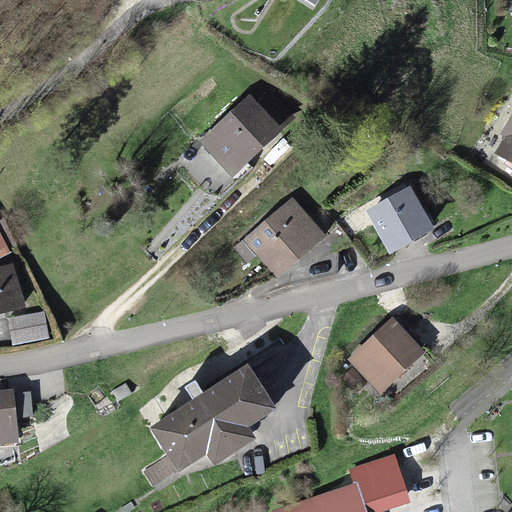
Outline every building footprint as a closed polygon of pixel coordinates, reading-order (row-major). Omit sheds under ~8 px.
[(244,94),(200,139),(227,165),(281,109),(266,95),(256,106),(244,94)] [(511,110),(491,142),(511,155),(511,110)] [(402,185),(365,208),(388,244),(425,220),(402,185)] [(289,198),(242,238),(268,270),(315,230),(289,198)] [(3,263),(0,263),(0,301),(14,297),(3,263)] [(35,306),(4,319),(12,339),(43,327),(35,306)] [(371,397),(415,357),(387,327),(344,367),(371,397)] [(235,354),(143,417),(168,453),(199,432),(204,439),(238,416),(233,409),(260,391),(235,354)] [(7,394),(0,394),(0,437),(11,437),(7,394)] [(165,457),(145,470),(151,479),(170,466),(165,457)] [(397,511),(407,509),(390,460),(344,475),(348,487),(275,511),(397,511)]
